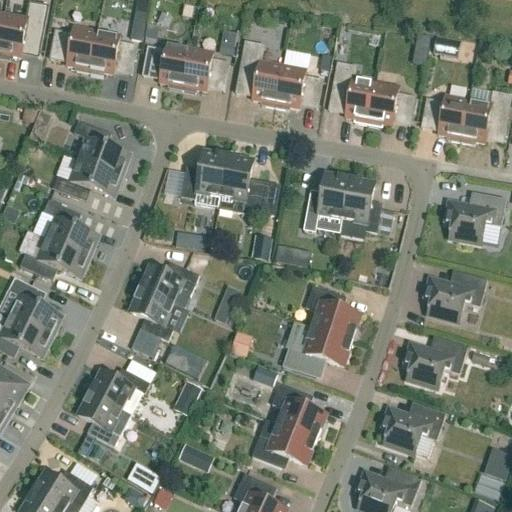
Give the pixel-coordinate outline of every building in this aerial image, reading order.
[(30,6),(27,22),(5,18),(0,45),(0,61),(11,63),(12,60),(21,62),(22,54),(40,58),(49,10),(30,6)] [(130,44),(142,46),(147,18),(135,15),(130,44)] [(158,45),(160,31),(149,29),(146,42),(158,45)] [(77,72),(76,75),(90,78),(98,35),(75,31),(73,38),(56,35),(51,60),(69,63),(67,70),(77,72)] [(120,47),(121,39),(98,35),(90,78),(104,80),(104,77),(114,79),(115,72),(133,75),(137,50),(120,47)] [(459,61),(462,45),(439,41),(436,57),(459,61)] [(236,49),(222,46),(220,58),(234,60),(236,49)] [(262,66),(265,50),(246,46),(237,94),(255,97),(253,105),(262,107),(262,110),(276,112),(284,70),(262,66)] [(170,89),(169,92),(183,95),(191,52),(168,48),(166,55),(149,52),(144,77),(162,80),(160,88),(170,89)] [(208,89),(226,92),(230,67),(212,64),(214,57),(191,52),(183,95),(197,98),(197,94),(207,96),(208,89)] [(355,83),(357,71),(338,67),(330,111),(348,115),(346,122),(355,124),(355,127),(369,130),(377,87),(355,83)] [(305,81),(307,74),(284,70),(276,112),(290,115),(290,112),(299,113),(301,106),(318,109),(323,84),(305,81)] [(369,130),(382,132),(383,129),(392,131),(394,123),(411,127),(416,102),(398,98),(400,91),(377,87),(369,130)] [(504,144),(511,100),(511,99),(493,96),(491,108),(469,104),(461,147),(475,149),(476,146),(485,148),(486,141),(504,144)] [(427,104),(423,129),(440,132),(439,139),(448,141),(447,144),(461,147),(469,104),(446,100),(445,107),(427,104)] [(124,181),(129,168),(127,168),(130,158),(101,147),(105,135),(79,126),(75,138),(87,142),(79,164),(124,181)] [(220,212),(222,202),(229,161),(205,156),(200,180),(186,177),(182,201),(196,204),(195,207),(220,212)] [(250,189),(254,165),(229,161),(220,212),(219,214),(234,216),(260,221),(266,192),(250,189)] [(79,164),(71,186),(59,181),(54,193),(80,203),(84,191),(114,202),(118,192),(120,193),(124,181),(79,164)] [(0,190),(7,194),(12,181),(3,177),(0,184),(0,190)] [(30,182),(20,178),(18,185),(27,189),(30,182)] [(311,200),(304,234),(315,236),(318,219),(343,224),(351,183),(326,179),(322,202),(311,200)] [(371,211),(376,188),(351,183),(343,224),(367,229),(366,236),(378,238),(378,237),(382,214),(382,213),(371,211)] [(449,208),(445,227),(452,229),(450,242),(482,248),(486,229),(495,230),(501,232),(507,204),(484,200),(481,214),(449,208)] [(91,262),(97,250),(95,249),(99,240),(70,227),(75,216),(50,205),(45,217),(57,222),(48,243),(91,262)] [(389,240),(393,216),(382,214),(378,237),(389,240)] [(486,229),(483,246),(498,249),(501,232),(495,230),(486,229)] [(178,237),(176,252),(205,256),(207,241),(178,237)] [(273,242),(256,240),(252,263),(270,266),(273,242)] [(84,273),(86,274),(91,262),(48,243),(38,264),(26,259),(21,271),(47,282),(51,270),(80,283),(84,273)] [(279,252),(277,266),(308,271),(310,258),(279,252)] [(200,280),(175,269),(171,279),(151,271),(141,294),(175,308),(180,295),(191,300),(200,280)] [(430,284),(425,303),(432,305),(428,319),(460,327),(465,308),(480,312),(488,285),(465,279),(462,292),(430,284)] [(54,342),(60,330),(58,330),(63,320),(35,306),(40,295),(16,283),(10,294),(22,300),(11,320),(54,342)] [(353,345),(361,319),(338,312),(342,301),(314,291),(307,313),(318,316),(313,332),(353,345)] [(228,293),(224,303),(235,308),(239,297),(228,293)] [(141,294),(131,317),(150,325),(146,336),(169,346),(173,335),(165,331),(175,308),(141,294)] [(11,320),(1,341),(0,340),(0,355),(8,359),(14,348),(42,362),(46,353),(48,354),(54,342),(11,320)] [(344,371),(353,345),(313,332),(297,328),(284,370),(316,381),(322,364),(344,371)] [(253,341),(238,336),(231,357),(246,361),(253,341)] [(410,349),(405,368),(412,370),(407,384),(439,393),(445,374),(460,379),(468,352),(446,345),(442,359),(410,349)] [(173,353),(166,368),(187,378),(194,364),(173,353)] [(488,370),(491,362),(475,356),(472,365),(488,370)] [(279,377),(259,370),(254,385),(273,392),(279,377)] [(0,411),(10,417),(27,389),(0,372),(0,411)] [(144,398),(146,399),(151,388),(127,375),(122,386),(102,375),(91,398),(124,415),(132,419),(144,398)] [(309,399),(281,388),(273,409),(284,414),(278,429),(317,445),(327,419),(305,411),(309,399)] [(95,442),(115,452),(121,441),(112,437),(117,428),(124,415),(91,398),(79,420),(98,430),(93,440),(95,442)] [(384,448),(416,459),(422,440),(437,445),(446,419),(422,410),(417,424),(389,414),(382,433),(389,435),(384,448)] [(0,411),(0,433),(10,417),(0,411)] [(285,461),(307,470),(317,445),(278,429),(272,445),(261,441),(253,462),(281,472),(285,461)] [(5,436),(0,448),(0,451),(11,457),(18,442),(5,436)] [(89,438),(79,457),(86,460),(95,442),(93,440),(89,438)] [(187,450),(181,464),(195,471),(201,456),(187,450)] [(511,459),(494,453),(485,478),(505,486),(511,467),(511,459)] [(77,473),(100,485),(105,473),(82,462),(77,473)] [(139,470),(130,485),(153,498),(162,483),(139,470)] [(65,488),(47,476),(33,497),(56,511),(81,511),(94,492),(71,478),(65,488)] [(119,494),(122,480),(111,477),(107,491),(119,494)] [(359,511),(394,511),(397,505),(412,511),(422,485),(401,477),(395,490),(365,478),(357,496),(364,499),(359,511)] [(280,511),(266,505),(271,494),(244,482),(234,502),(245,507),(243,511),(280,511)] [(56,511),(33,497),(24,511),(56,511)] [(476,503),(472,511),(493,511),(494,510),(476,503)]
